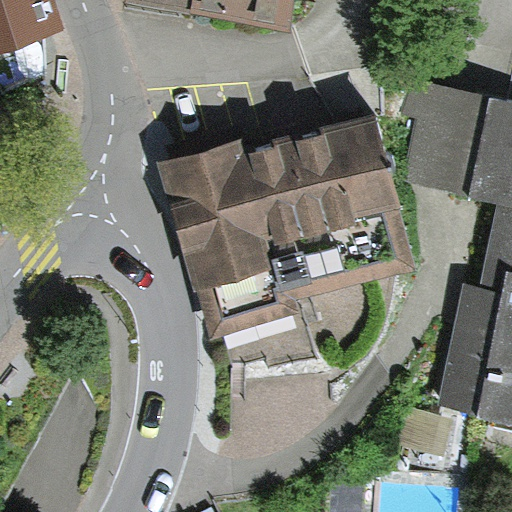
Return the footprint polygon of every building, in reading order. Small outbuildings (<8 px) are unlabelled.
[(0,0),(0,33),(60,15),(55,0),(0,0)] [(125,0),(124,9),(283,37),(289,0),(125,0)] [(511,103),(424,85),(404,181),(505,203),(511,204),(511,103)] [(227,133),(146,156),(181,281),(187,279),(203,333),(288,308),(284,294),(400,261),(357,110),(230,145),(227,133)] [(511,204),(505,203),(485,293),(468,289),(442,408),(511,423),(511,204)]
